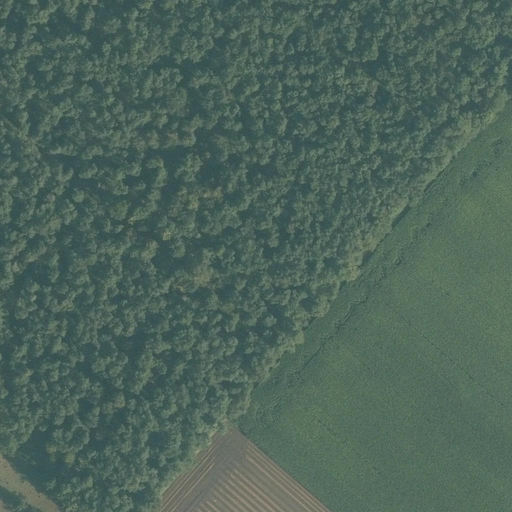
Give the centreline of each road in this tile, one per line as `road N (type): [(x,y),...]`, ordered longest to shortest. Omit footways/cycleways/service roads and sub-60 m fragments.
road 1 (track): [(247,0),(0,303)]
road 2 (track): [(0,112),(212,291)]
